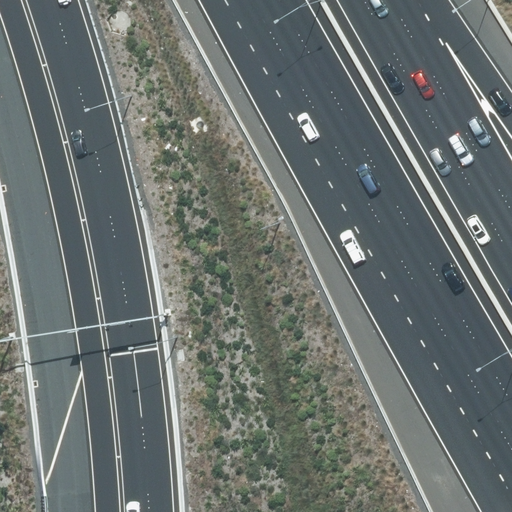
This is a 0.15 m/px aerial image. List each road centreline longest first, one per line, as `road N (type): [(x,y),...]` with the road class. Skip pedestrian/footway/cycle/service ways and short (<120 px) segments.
road 1 (motorway): [(150,511),(136,349),(87,108),(53,0)]
road 2 (motorway): [(405,251),(262,0)]
road 3 (motorway): [(501,511),(405,251)]
road 4 (motorway): [(402,0),(511,191)]
road 5 (motorway): [(511,415),(405,251)]
road 6 (motorway): [(435,0),(511,120)]
